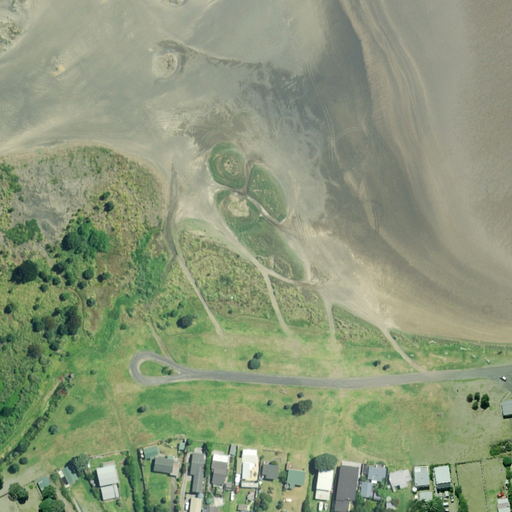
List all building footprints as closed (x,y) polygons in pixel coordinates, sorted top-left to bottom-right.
[(511,415),(511,402),(503,404),(505,417),(511,415)] [(154,460),(154,457),(158,456),(157,447),(143,450),(145,459),(149,458),(149,461),(154,460)] [(250,464),(256,464),(257,451),(242,450),(242,463),(243,463),(243,479),(248,479),(249,471),(253,471),(253,466),(249,466),(250,464)] [(214,469),(212,487),(217,487),(216,494),(224,495),(228,454),(213,453),(211,469),(214,469)] [(204,455),(192,454),(190,475),(194,475),(192,492),(201,493),(204,455)] [(173,457),(168,456),(167,459),(155,457),(153,471),(170,474),(170,475),(178,476),(179,464),(173,463),(173,457)] [(340,461),(334,509),(348,511),(350,496),(355,497),(359,464),(340,461)] [(277,467),(263,465),(262,478),(276,480),(277,467)] [(77,480),(71,466),(62,470),(69,484),(77,480)] [(100,487),(101,487),(103,501),(120,498),(117,483),(114,466),(96,469),(100,487)] [(386,469),(369,467),(368,479),(373,480),(372,483),(377,484),(377,481),(382,482),(383,477),(385,477),(386,469)] [(430,488),(429,467),(420,468),(420,470),(415,470),(416,488),(430,488)] [(332,470),(319,468),(315,499),(329,501),(332,470)] [(452,489),(449,468),(435,470),(438,491),(452,489)] [(305,472),(288,470),(286,489),(294,490),(295,485),(303,486),(305,472)] [(411,481),(409,471),(389,475),(392,488),(400,486),(400,489),(407,488),(406,482),(411,481)] [(51,479),(38,486),(42,494),(55,488),(51,479)] [(94,492),(89,482),(84,484),(90,494),(94,492)] [(374,484),(362,483),(361,497),(372,498),(374,484)] [(375,493),(374,500),(382,501),(383,494),(375,493)] [(433,503),(433,494),(421,494),(421,504),(433,503)] [(200,511),(202,500),(191,498),(190,511),(200,511)] [(511,511),(511,509),(510,500),(497,502),(499,511),(511,511)]
